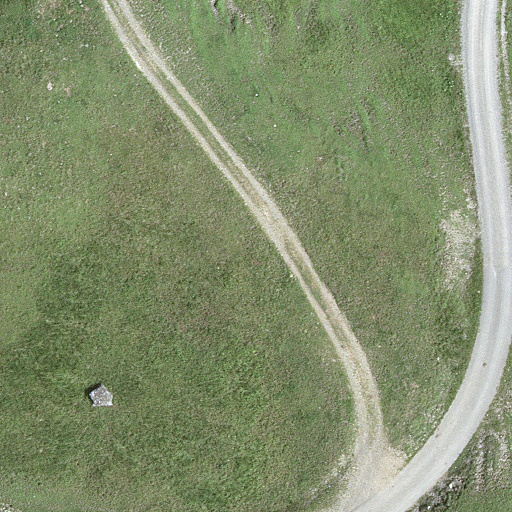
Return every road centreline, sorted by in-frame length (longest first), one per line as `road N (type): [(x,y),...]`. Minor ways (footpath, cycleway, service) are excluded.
road 1 (track): [(347,511),(361,411),(349,363),(139,55),(113,0)]
road 2 (track): [(479,0),(494,261),(488,341),(435,457),(380,511)]
